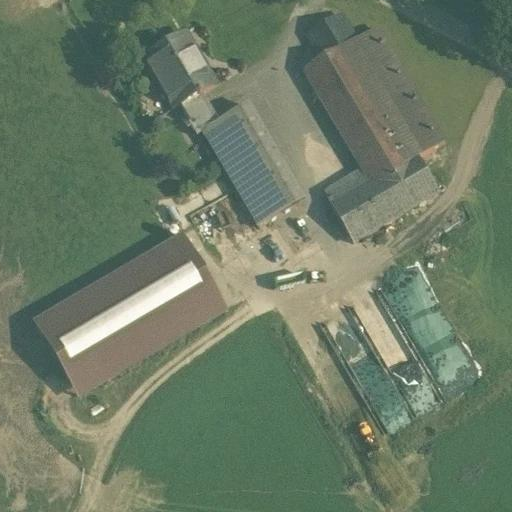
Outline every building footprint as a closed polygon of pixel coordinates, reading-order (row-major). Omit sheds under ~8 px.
[(309,39),(322,63),(346,49),(357,43),(343,19),(309,39)] [(357,43),(346,49),(405,149),(413,163),(418,160),(419,161),(444,146),(376,31),(357,43)] [(195,56),(184,37),(142,60),(172,113),(178,110),(195,139),(201,135),(217,126),(200,96),(214,89),(195,56)] [(405,149),(346,49),(322,63),(305,73),(364,173),(405,149)] [(217,126),(201,135),(258,230),(302,204),(246,109),(217,126)] [(413,163),(405,149),(364,173),(324,197),(353,245),(439,195),(419,161),(418,160),(413,163)] [(182,243),(35,329),(54,362),(76,399),(223,313),(182,243)]
